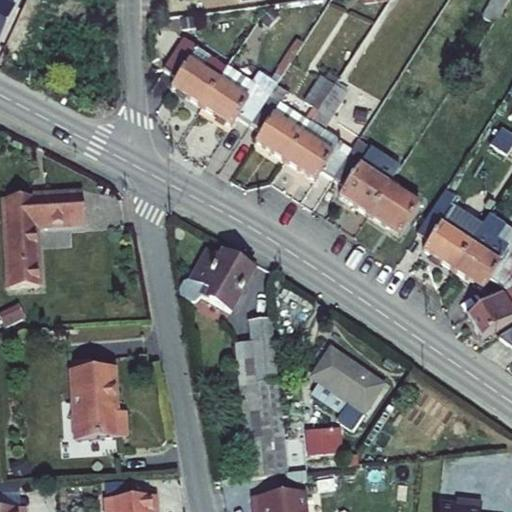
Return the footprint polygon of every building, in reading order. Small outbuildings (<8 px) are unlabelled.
[(21,0),(0,0),(0,42),(4,45),(26,2),(21,0)] [(192,41),(168,76),(182,86),(177,94),(205,112),(232,71),(204,53),(205,50),(192,41)] [(275,99),(232,71),(205,112),(231,129),(237,120),(254,131),(275,99)] [(308,121),(275,99),(254,131),(271,142),(264,151),(291,168),(341,93),(330,87),(308,121)] [(353,101),(341,93),(291,168),(319,187),(325,178),(339,187),(360,154),(331,135),(353,101)] [(365,147),(360,154),(339,187),(353,196),(347,205),(374,223),(394,194),(406,175),(365,147)] [(15,195),(21,281),(53,278),(49,224),(95,221),(92,189),(15,195)] [(423,213),(394,194),(374,223),(403,242),(423,213)] [(452,197),(422,242),(436,251),(429,261),(458,280),(490,233),(462,214),(467,207),(452,197)] [(511,218),(503,212),(490,233),(458,280),(485,297),(492,288),(510,300),(511,298),(511,241),(509,239),(511,234),(511,218)] [(187,285),(190,300),(198,306),(214,302),(234,315),(263,271),(232,251),(227,260),(215,254),(196,283),(187,285)] [(511,298),(510,300),(477,319),(491,344),(511,332),(511,298)] [(264,450),(268,477),(308,470),(286,324),(265,327),(272,372),(284,447),(264,450)] [(75,347),(76,365),(99,363),(97,345),(75,347)] [(335,345),(315,374),(325,381),(318,391),(345,409),(351,399),(371,412),(391,382),(335,345)] [(76,365),(82,433),(133,429),(131,405),(123,406),(119,361),(99,363),(76,365)] [(252,375),(264,450),(284,447),(272,372),(252,375)] [(310,437),(313,457),(371,449),(368,428),(310,437)] [(378,452),(379,464),(391,463),(390,451),(378,452)] [(319,511),(317,491),(265,496),(266,511),(319,511)] [(165,511),(165,496),(111,499),(111,511),(165,511)] [(467,506),(440,503),(438,511),(482,511),(484,498),(469,496),(467,506)]
